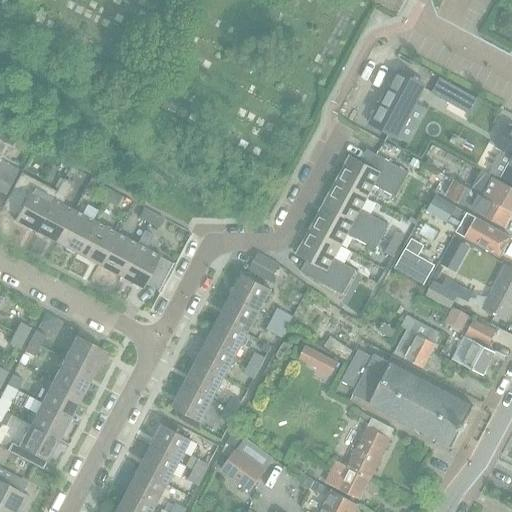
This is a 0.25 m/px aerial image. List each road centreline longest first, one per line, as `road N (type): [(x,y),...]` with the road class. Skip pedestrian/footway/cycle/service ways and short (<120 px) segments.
road 1 (residential): [(155,345),(210,251),(223,241),(288,231),(343,127)]
road 2 (residential): [(66,511),(155,345)]
road 3 (residential): [(155,345),(0,262)]
road 4 (residential): [(451,511),(511,397)]
